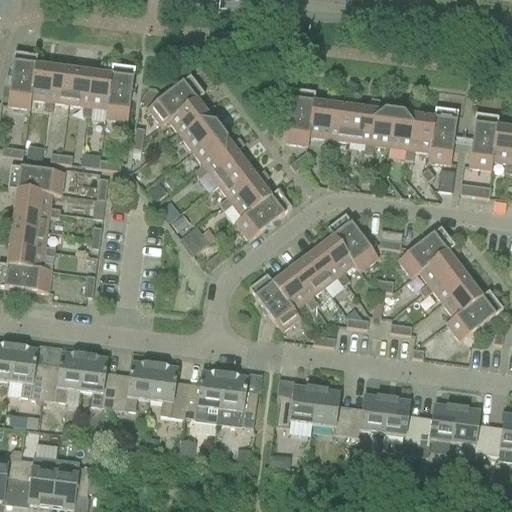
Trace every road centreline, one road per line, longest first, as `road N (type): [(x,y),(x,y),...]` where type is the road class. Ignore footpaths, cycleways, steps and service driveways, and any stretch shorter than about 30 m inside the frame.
road 1 (residential): [(511,225),(344,202),(323,208),(223,284),(206,353)]
road 2 (residential): [(511,388),(206,353)]
road 3 (residential): [(206,353),(0,324)]
road 4 (tertiary): [(245,11),(423,19)]
